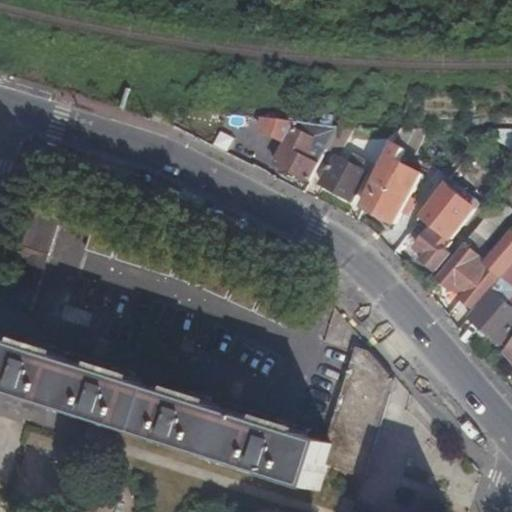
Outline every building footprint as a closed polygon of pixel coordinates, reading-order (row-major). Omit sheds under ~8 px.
[(144,109),(142,117),(162,123),(162,114),(144,109)] [(338,128),(262,118),(260,129),(286,142),(274,162),(311,181),(338,128)] [(397,136),(364,206),(396,223),(405,205),(409,207),(413,201),(408,199),(416,185),(407,180),(405,183),(393,176),(399,163),(397,162),(405,146),(410,148),(411,144),(397,136)] [(323,184),(354,201),(369,173),(337,157),(323,184)] [(447,184),(425,214),(437,224),(416,249),(427,257),(424,261),(437,272),(452,254),(447,251),(453,243),(451,242),(475,210),(465,202),(467,200),(447,184)] [(478,233),(488,240),(511,210),(511,208),(503,202),(478,233)] [(477,231),(466,245),(477,254),(484,245),(488,240),(478,233),(477,231)] [(511,269),(511,243),(508,240),(495,255),(484,245),(477,254),(466,245),(439,279),(453,290),(455,290),(463,297),(464,298),(478,310),(511,269)] [(511,269),(478,310),(471,318),(503,346),(511,335),(511,307),(501,298),(511,285),(511,269)] [(7,346),(0,371),(0,406),(322,499),(339,442),(7,346)]
